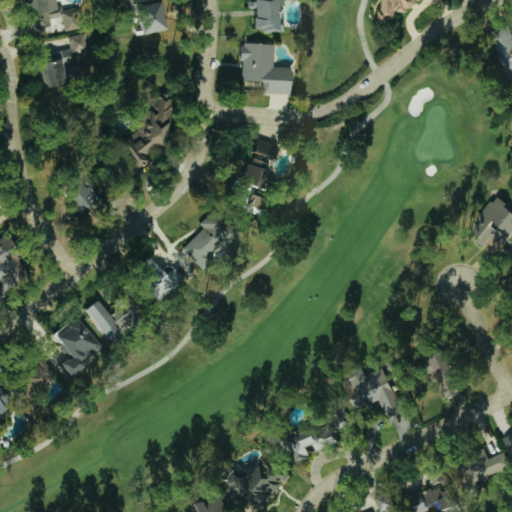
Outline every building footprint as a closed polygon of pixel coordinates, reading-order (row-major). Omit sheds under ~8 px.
[(17,0),(20,23),(33,21),(33,25),(53,23),(49,0),(17,0)] [(154,2),(129,2),(129,0),(119,0),(120,33),(154,33),(154,2)] [(272,31),(271,6),(279,6),(278,0),(244,0),(246,32),(272,31)] [(376,0),(373,22),(386,24),(391,21),(392,14),(401,12),(416,0),(376,0)] [(65,50),(30,57),(36,88),(75,80),(70,54),(82,52),(79,34),(62,37),(65,50)] [(269,46),(237,44),(235,81),(259,82),(259,95),(283,96),(284,69),(268,68),(269,46)] [(157,143),(145,110),(132,115),(138,132),(115,139),(126,171),(141,165),(136,150),(157,143)] [(258,177),(268,154),(250,146),(228,197),(248,206),(260,178),(258,177)] [(51,191),(70,215),(87,201),(76,187),(80,184),(72,174),(51,191)] [(487,236),(498,245),(511,228),(511,226),(507,222),(511,216),(490,199),(463,233),(479,246),(487,236)] [(198,230),(177,249),(195,268),(230,235),(208,212),(194,225),(198,230)] [(0,289),(23,273),(2,243),(0,244),(0,289)] [(511,297),(511,257),(511,258),(511,261),(511,275),(495,281),(502,301),(511,297)] [(129,272),(136,280),(126,290),(144,309),(178,278),(170,270),(162,278),(144,258),(129,272)] [(99,340),(112,330),(116,335),(133,321),(115,299),(98,314),(89,303),(77,313),(99,340)] [(51,367),(63,380),(97,348),(69,318),(46,340),(62,358),(51,367)] [(456,391),(450,377),(447,378),(436,352),(409,363),(417,382),(431,376),(440,398),(456,391)] [(13,397),(50,386),(42,357),(24,362),(27,372),(8,378),(13,397)] [(329,444),(325,425),(283,433),(288,462),(306,459),(304,449),(329,444)] [(511,429),(496,437),(511,468),(511,429)] [(499,452),(485,459),(479,448),(462,456),(467,466),(455,472),(468,497),(477,492),(473,483),(507,467),(499,452)] [(404,493),(408,511),(420,511),(448,506),(443,485),(404,493)] [(390,511),(383,493),(370,497),(375,511),(367,511),(368,511),(365,511),(390,511)] [(221,511),(214,499),(186,511),(221,511)]
